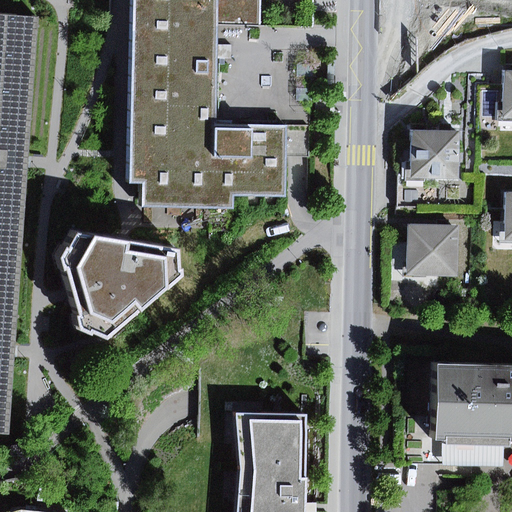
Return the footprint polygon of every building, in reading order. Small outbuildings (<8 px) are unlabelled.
[(135,0),(132,183),(144,183),(144,207),(235,209),(236,193),(285,194),(286,157),(286,127),(217,126),(218,59),(232,59),(232,45),(219,45),(219,25),(260,25),(260,0),(135,0)] [(39,18),(0,15),(0,433),(6,434),(13,352),(28,162),(39,18)] [(309,127),(286,127),(286,157),(309,158),(309,127)] [(438,132),(412,131),(411,179),(458,180),(460,132),(438,132)] [(443,227),(409,226),(408,276),(459,277),(460,227),(443,227)] [(183,251),(81,233),(73,249),(69,247),(63,258),(67,271),(72,270),(77,290),(84,317),(80,317),(83,331),(95,337),(97,335),(111,341),(187,277),(186,270),(183,270),(183,251)] [(511,368),(433,367),(433,443),(511,441),(511,368)] [(306,415),(236,414),(240,443),(243,469),(239,511),(306,511),(307,508),(308,479),(306,415)]
